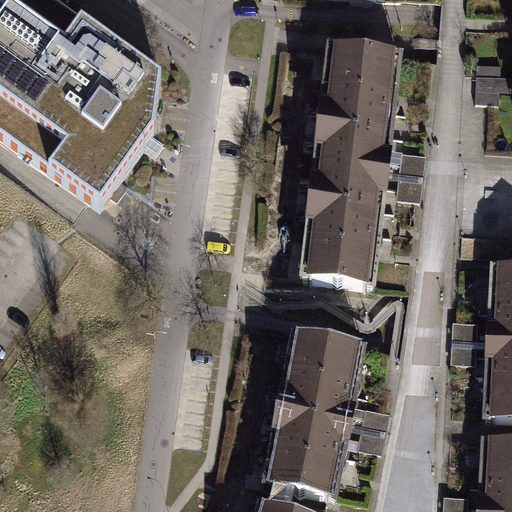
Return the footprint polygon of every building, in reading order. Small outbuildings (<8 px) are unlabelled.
[(0,0),(0,145),(115,228),(165,156),(172,100),(28,0),(0,0)] [(312,292),(374,298),(395,66),(333,61),(312,292)] [(495,436),(511,436),(511,280),(500,280),(495,436)] [(289,349),(261,500),(326,511),(354,361),(289,349)] [(487,511),(511,511),(511,453),(489,453),(487,511)] [(447,511),(481,511),(483,498),(448,496),(447,511)]
